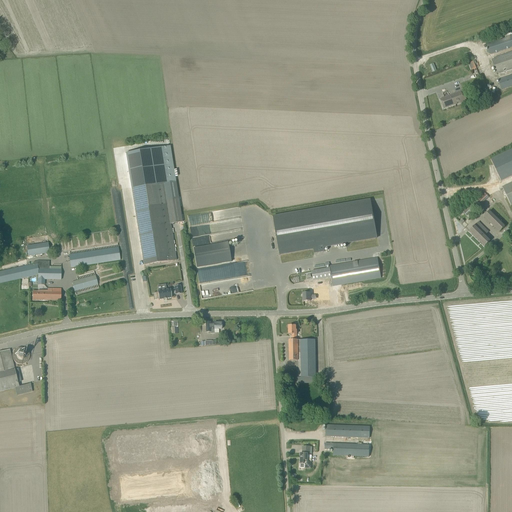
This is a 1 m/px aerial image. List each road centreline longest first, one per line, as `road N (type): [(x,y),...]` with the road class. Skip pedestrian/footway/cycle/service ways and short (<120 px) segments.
road 1 (unclassified): [(465,295),(417,79),(415,42),(426,0)]
road 2 (unclassified): [(0,340),(103,319),(273,314)]
road 3 (unclassified): [(288,511),(273,314)]
road 4 (unclassified): [(273,314),(465,295)]
